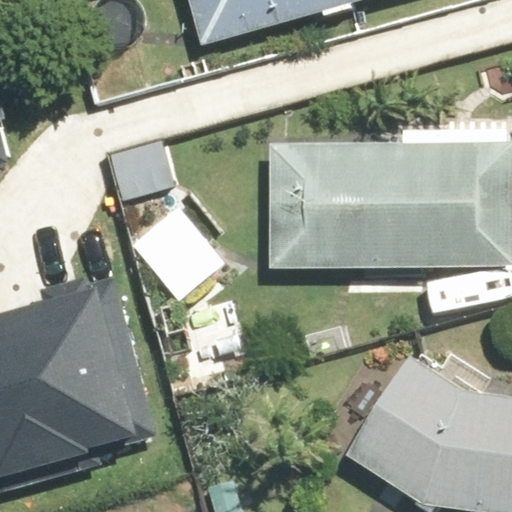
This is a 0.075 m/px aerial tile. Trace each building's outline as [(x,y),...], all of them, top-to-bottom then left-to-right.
[(193,0),(208,52),(402,0),(193,0)] [(0,81),(0,161),(23,156),(4,81),(0,81)] [(413,154),(280,151),(277,272),(511,277),(511,133),(414,131),(413,154)] [(187,209),(140,250),(192,309),(239,268),(187,209)] [(172,432),(127,269),(109,274),(106,263),(52,278),(57,297),(14,308),(56,462),(172,432)] [(0,477),(56,462),(14,308),(0,311),(0,477)] [(342,409),(378,431),(359,461),(440,511),(439,511),(511,511),(511,403),(499,403),(425,356),(399,398),(363,375),(342,409)]
